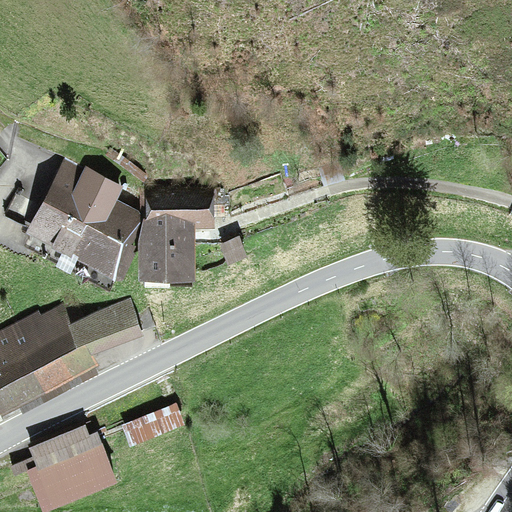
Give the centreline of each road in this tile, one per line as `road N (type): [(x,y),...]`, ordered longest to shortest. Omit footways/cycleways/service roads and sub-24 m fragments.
road 1 (tertiary): [(0,440),(377,261),(451,252),(511,270)]
road 2 (track): [(511,202),(386,181),(328,189),(221,229)]
